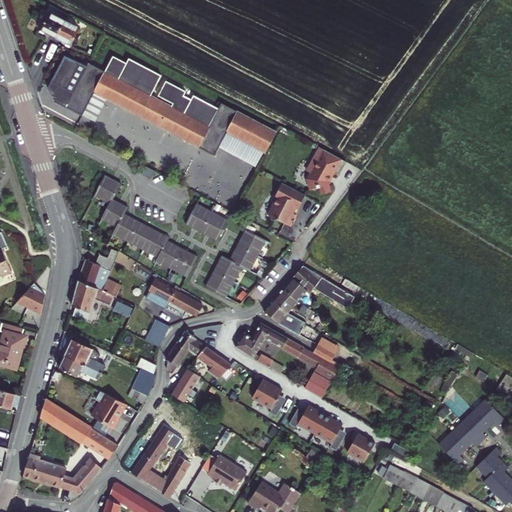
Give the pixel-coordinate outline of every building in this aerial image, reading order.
[(34,24),(48,32),(58,14),(43,7),(34,24)] [(59,15),(58,14),(48,32),(63,40),(73,22),(59,15)] [(62,103),(84,63),(58,49),(40,83),(43,91),(55,98),(56,95),(60,97),(57,103),(74,112),(75,110),(62,103)] [(102,68),(148,92),(158,72),(126,55),(124,60),(110,53),(102,68)] [(102,68),(86,59),(84,63),(62,103),(75,110),(79,113),(91,90),(104,97),(209,154),(223,130),(261,150),(272,129),(218,99),(215,105),(205,123),(168,103),(148,92),(102,68)] [(205,123),(215,105),(190,92),(188,96),(180,92),(183,88),(163,77),(155,92),(169,100),(168,103),(205,123)] [(79,113),(92,120),(104,97),(91,90),(79,113)] [(342,160),(315,146),(302,169),(307,172),(304,178),(307,188),(315,186),(318,193),(328,190),(324,180),(326,176),(327,176),(328,176),(330,172),(335,174),(342,160)] [(152,173),(142,168),(140,172),(146,176),(149,178),(152,173)] [(117,185),(102,176),(91,195),(107,204),(98,220),(111,227),(108,233),(153,257),(151,261),(182,278),(193,258),(162,241),(164,238),(120,213),(123,207),(110,200),(117,185)] [(302,196),(280,183),(272,196),(274,197),(264,214),(286,227),(292,216),(289,214),(292,208),(294,209),(296,209),(302,197),(302,196)] [(222,221),(193,204),(181,224),(211,241),(222,221)] [(259,241),(239,230),(224,260),(216,256),(199,286),(219,297),(235,267),(241,271),(259,241)] [(0,275),(1,275),(2,278),(13,273),(2,249),(8,247),(2,232),(0,233),(0,275)] [(86,258),(77,279),(99,289),(101,285),(105,277),(111,259),(99,253),(94,262),(86,258)] [(105,277),(107,278),(118,256),(114,254),(111,259),(105,277)] [(347,303),(353,292),(301,262),(291,273),(311,284),(312,282),(347,303)] [(307,288),(311,284),(291,273),(281,285),(296,297),(305,286),(307,288)] [(107,278),(105,277),(101,285),(115,291),(119,283),(107,278)] [(109,301),(112,303),(114,299),(110,298),(112,295),(99,289),(77,279),(76,282),(71,303),(76,305),(72,314),(82,319),(88,307),(92,295),(108,303),(109,301)] [(168,299),(196,314),(202,304),(155,279),(150,289),(151,290),(156,292),(151,300),(164,307),(168,299)] [(313,306),(296,297),(281,285),(278,289),(292,301),(291,303),(309,313),(313,306)] [(31,287),(19,301),(43,316),(46,296),(31,287)] [(291,303),(292,301),(278,289),(272,296),(287,307),(306,319),(309,313),(291,303)] [(147,297),(151,300),(156,292),(151,290),(147,297)] [(285,309),(287,307),(272,296),(263,306),(277,318),(285,322),(291,313),(285,309)] [(117,300),(114,310),(132,315),(134,304),(117,300)] [(285,322),(299,330),(305,321),(291,313),(285,322)] [(149,340),(160,346),(165,336),(171,324),(156,318),(150,329),(153,330),(149,340)] [(255,353),(267,334),(273,325),(260,318),(251,332),(244,327),(235,341),(255,353)] [(299,330),(312,338),(318,330),(310,326),(311,324),(305,321),(299,330)] [(7,334),(1,355),(20,360),(23,349),(25,349),(28,340),(24,339),(26,331),(5,325),(2,333),(7,334)] [(320,363),(325,354),(317,350),(308,344),(273,325),(267,334),(320,363)] [(188,352),(195,357),(202,347),(194,341),(195,339),(184,332),(176,345),(188,352)] [(322,341),(331,347),(335,340),(327,335),(322,341)] [(98,370),(101,371),(105,365),(96,361),(101,352),(73,339),(66,354),(98,370)] [(326,355),(331,347),(322,341),(317,350),(326,355)] [(172,377),(188,352),(176,345),(166,360),(169,363),(165,372),(172,377)] [(231,365),(202,347),(195,357),(210,367),(207,371),(221,380),(231,365)] [(264,349),(259,356),(271,363),(275,356),(264,349)] [(95,377),(98,370),(66,354),(59,367),(76,375),(79,370),(95,377)] [(342,363),(325,354),(320,363),(318,366),(335,376),(342,363)] [(1,355),(0,358),(0,364),(17,370),(20,360),(1,355)] [(147,362),(144,368),(157,373),(158,367),(147,362)] [(141,366),(131,386),(147,394),(154,382),(156,379),(157,376),(157,373),(144,368),(141,366)] [(316,368),(307,383),(324,392),(333,378),(316,368)] [(446,394),(459,372),(452,369),(440,390),(446,394)] [(190,392),(199,379),(186,371),(178,383),(190,392)] [(263,375),(252,394),(271,405),(279,391),(282,385),(263,375)] [(511,378),(508,375),(498,388),(504,392),(511,381),(511,378)] [(182,403),(190,392),(178,383),(169,396),(182,403)] [(128,393),(143,401),(147,394),(131,386),(128,393)] [(0,406),(14,411),(19,396),(0,390),(0,406)] [(101,401),(93,418),(114,428),(118,420),(118,418),(121,411),(126,403),(101,391),(97,400),(101,401)] [(279,391),(271,405),(278,408),(286,394),(279,391)] [(41,415),(81,441),(90,426),(46,398),(41,415)] [(491,398),(441,440),(458,461),(508,418),(491,398)] [(300,416),(298,419),(315,428),(326,410),(309,400),(306,405),(300,416)] [(185,406),(193,410),(195,407),(188,402),(185,406)] [(299,402),(293,412),(300,416),(306,405),(299,402)] [(343,420),(326,410),(315,428),(333,438),(334,436),(341,425),(343,420)] [(164,422),(138,460),(147,466),(163,445),(166,446),(169,442),(182,450),(185,447),(189,439),(164,422)] [(341,425),(334,436),(341,439),(347,429),(341,425)] [(81,441),(108,459),(118,443),(90,426),(81,441)] [(361,430),(351,448),(368,458),(378,439),(361,430)] [(30,454),(35,456),(39,440),(34,438),(30,454)] [(195,454),(198,456),(202,448),(200,447),(189,439),(185,447),(195,454)] [(399,439),(395,446),(408,453),(412,447),(399,439)] [(501,442),(480,460),(492,472),(487,476),(509,501),(511,498),(511,474),(508,471),(511,467),(511,464),(507,459),(502,454),(507,450),(501,442)] [(223,476),(236,484),(248,467),(238,461),(220,449),(208,467),(215,472),(214,474),(221,479),(223,476)] [(174,484),(191,460),(180,453),(167,473),(163,470),(159,474),(174,484)] [(83,488),(103,465),(92,456),(74,477),(73,479),(70,490),(66,499),(71,499),(75,497),(79,494),(83,488)] [(24,476),(59,487),(63,476),(65,468),(29,457),(24,476)] [(385,472),(399,480),(406,467),(392,459),(385,472)] [(169,492),(174,484),(159,474),(150,468),(147,466),(138,460),(132,468),(169,492)] [(399,480),(412,487),(420,474),(406,467),(399,480)] [(279,485),(263,474),(248,496),(259,503),(262,499),(276,508),(281,501),(289,507),(303,487),(285,475),(279,485)] [(412,487),(426,495),(434,482),(420,474),(412,487)] [(59,487),(70,490),(73,479),(63,476),(59,487)] [(172,511),(117,479),(108,506),(120,510),(124,511),(125,510),(128,511),(129,509),(135,511),(172,511)] [(426,495),(438,502),(445,488),(434,482),(426,495)] [(438,502),(448,508),(447,510),(451,511),(453,511),(461,497),(456,494),(445,488),(438,502)] [(453,511),(473,511),(477,506),(461,497),(453,511)]
